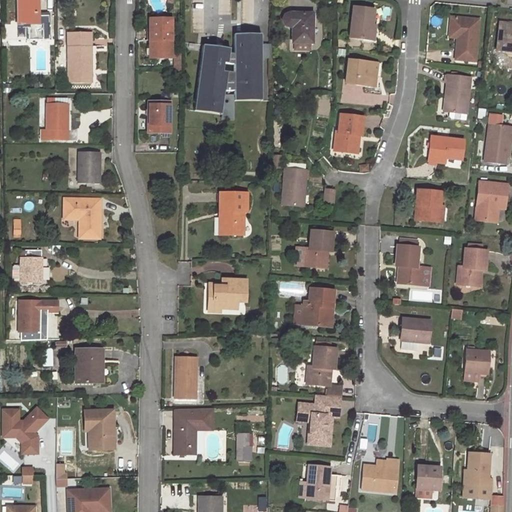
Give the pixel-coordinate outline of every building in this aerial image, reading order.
[(37,24),(36,0),(17,0),(18,23),(28,23),(28,25),(37,24)] [(372,11),(353,9),(349,40),(373,43),(376,19),(372,18),(372,11)] [(311,34),(315,34),(314,21),(310,21),(310,14),(290,14),(287,15),(285,16),(283,19),(282,22),(283,25),(285,27),(288,28),(292,29),(292,43),(295,43),(309,43),(311,43),(311,34)] [(479,20),(451,17),(449,38),(457,39),(455,61),(475,62),(479,20)] [(170,58),(170,20),(148,20),(149,41),(155,41),(155,59),(170,58)] [(511,52),(511,24),(499,23),(497,51),(511,52)] [(90,33),(67,33),(67,84),(90,83),(90,76),(86,76),(86,69),(91,69),(90,47),(90,33)] [(261,36),(234,37),(235,100),(262,100),(261,36)] [(229,51),(203,48),(195,111),(221,114),(229,51)] [(345,85),(371,87),(373,62),(348,60),(345,85)] [(467,114),(471,78),(446,75),(444,98),(450,98),(448,112),(449,112),(466,114),(467,114)] [(170,133),(170,102),(148,102),(147,133),(170,133)] [(67,141),(68,104),(47,104),(46,131),(41,131),(41,140),(67,141)] [(466,114),(449,112),(448,116),(450,118),(466,120),(466,114)] [(360,135),(362,119),(339,117),(337,131),(337,134),(335,134),(333,151),(355,153),(357,140),(354,140),(354,135),(357,135),(360,135)] [(490,124),(486,163),(507,165),(507,156),(510,156),(511,140),(508,140),(509,127),(509,126),(490,124)] [(461,165),(464,140),(430,136),(427,162),(461,165)] [(99,153),(79,153),(78,184),(98,184),(99,153)] [(284,170),(281,205),(301,207),(302,194),(305,194),(306,171),(305,171),(285,170),(284,170)] [(505,208),(507,185),(479,182),(475,219),(497,222),(498,212),(496,212),(496,207),(499,208),(505,208)] [(333,203),(334,188),(324,187),(323,202),(333,203)] [(441,205),(442,191),(419,189),(418,204),(422,204),(421,220),(444,222),(446,205),(441,205)] [(247,213),(248,194),(221,193),(221,213),(224,213),(224,235),(244,236),(245,213),(247,213)] [(80,203),(65,203),(65,218),(80,218),(79,240),(99,240),(100,199),(80,199),(80,203)] [(331,251),(333,233),(311,231),(309,250),(304,249),(302,266),(326,268),(327,255),(324,255),(325,251),(331,251)] [(417,267),(418,247),(397,246),(395,266),(401,266),(401,270),(398,270),(398,283),(420,285),(421,267),(417,267)] [(486,251),(465,249),(463,267),(458,267),(457,284),(480,286),(481,273),(479,273),(479,269),(485,269),(486,251)] [(42,282),(42,259),(20,259),(20,282),(42,282)] [(245,302),(246,279),(222,278),(222,283),(214,283),(214,285),(208,285),(208,312),(220,313),(220,308),(229,309),(229,301),(238,302),(245,302)] [(333,291),(309,289),(308,305),(304,304),(302,325),(325,327),(327,308),(332,308),(333,291)] [(58,302),(40,302),(19,302),(18,333),(40,333),(40,314),(57,315),(58,302)] [(428,343),(430,321),(402,319),(400,340),(401,340),(416,342),(428,343)] [(415,350),(416,342),(401,340),(400,349),(415,350)] [(334,369),(336,350),(315,348),(312,367),(308,367),(306,384),(329,386),(330,373),(327,373),(328,368),(334,369)] [(102,361),(102,350),(75,350),(75,383),(98,383),(98,361),(102,361)] [(486,375),(488,352),(467,350),(464,372),(478,374),(486,375)] [(196,399),(196,358),(175,358),(174,399),(196,399)] [(478,382),(478,374),(464,372),(463,381),(478,382)] [(340,397),(341,387),(332,386),(331,389),(328,389),(328,396),(335,397),(339,397),(340,397)] [(315,405),(298,404),(297,414),(309,415),(308,423),(307,444),(329,446),(331,418),(332,407),(335,407),(335,397),(328,396),(316,395),(315,405)] [(337,418),(339,397),(335,397),(335,407),(332,407),(331,418),(337,418)] [(18,410),(3,410),(3,435),(9,435),(9,438),(16,438),(25,447),(28,447),(28,454),(38,454),(38,442),(34,442),(34,434),(34,433),(47,419),(36,408),(23,422),(22,422),(18,422),(18,410)] [(211,408),(175,410),(173,454),(194,454),(195,430),(211,430),(211,408)] [(112,411),(84,411),(84,431),(88,431),(94,431),(95,450),(114,449),(112,411)] [(297,414),(296,422),(308,423),(309,415),(297,414)] [(235,461),(252,461),(252,433),(235,433),(235,461)] [(488,478),(489,455),(468,453),(467,470),(466,485),(487,487),(488,478)] [(55,487),(65,487),(66,464),(56,464),(55,487)] [(326,500),(329,467),(308,465),(305,499),(326,500)] [(385,467),(364,465),(361,490),(390,492),(392,469),(385,469),(385,467)] [(438,490),(440,468),(418,466),(416,488),(431,489),(438,490)] [(487,487),(466,485),(467,470),(465,470),(462,496),(489,498),(490,478),(488,478),(487,487)] [(431,498),(431,489),(416,488),(415,497),(431,498)] [(110,511),(110,489),(68,491),(68,511),(110,511)] [(221,511),(222,498),(198,497),(198,505),(202,505),(202,511),(198,511),(197,511),(221,511)]
